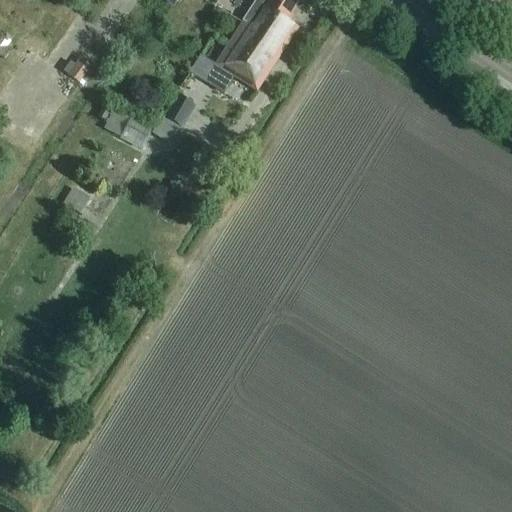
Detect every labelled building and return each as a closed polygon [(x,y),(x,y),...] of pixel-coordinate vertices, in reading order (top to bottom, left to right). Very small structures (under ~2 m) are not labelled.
[(253,47),(276,61),(297,29),(286,22),(300,0),(270,0),(268,5),(259,0),(257,0),(228,46),(242,55),(240,58),(244,61),(253,47)] [(256,93),(276,61),(253,47),(244,61),(240,58),(242,55),(228,46),(215,67),(203,59),(192,77),(221,96),(232,78),(256,93)] [(71,72),(84,81),(98,62),(84,52),(71,72)] [(181,132),(193,110),(173,99),(161,121),(181,132)] [(103,109),(97,119),(104,123),(110,113),(103,109)] [(116,111),(106,131),(120,139),(140,149),(150,129),(116,111)] [(182,184),(170,184),(170,198),(182,198),(182,184)] [(77,186),(69,204),(87,212),(95,194),(77,186)]
